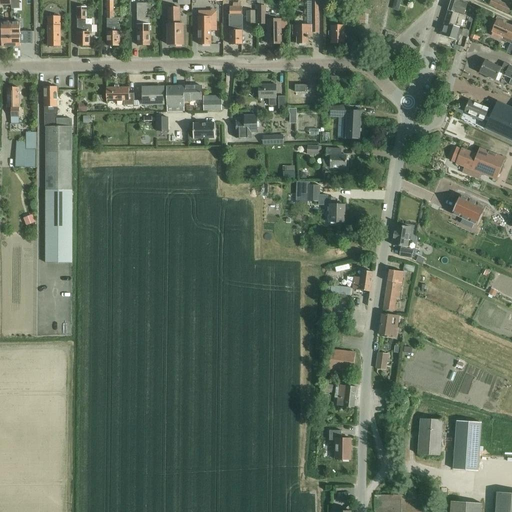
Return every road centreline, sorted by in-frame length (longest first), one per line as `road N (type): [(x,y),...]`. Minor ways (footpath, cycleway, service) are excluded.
road 1 (residential): [(0,66),(353,63),(410,103)]
road 2 (residential): [(361,511),(370,337),(410,103)]
